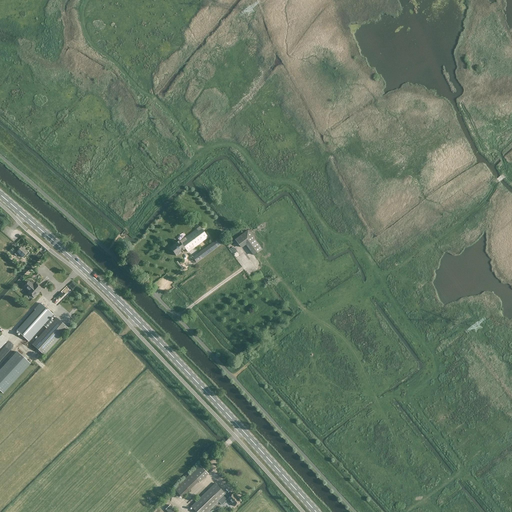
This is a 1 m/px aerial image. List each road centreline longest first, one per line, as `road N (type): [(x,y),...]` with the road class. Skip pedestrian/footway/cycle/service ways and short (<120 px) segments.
road 1 (unclassified): [(355,511),(144,284),(0,155)]
road 2 (primary): [(316,511),(103,286),(0,194)]
road 3 (track): [(495,182),(441,236),(311,315),(232,377)]
